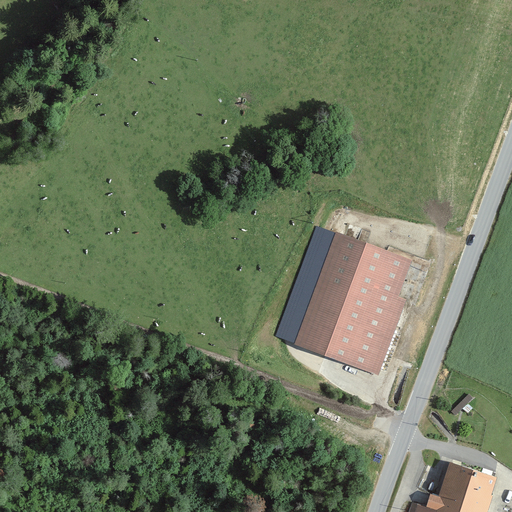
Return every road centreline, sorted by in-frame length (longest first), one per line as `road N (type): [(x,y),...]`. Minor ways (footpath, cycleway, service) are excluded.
road 1 (tertiary): [(377,511),(511,147)]
road 2 (track): [(477,239),(443,264),(395,361)]
